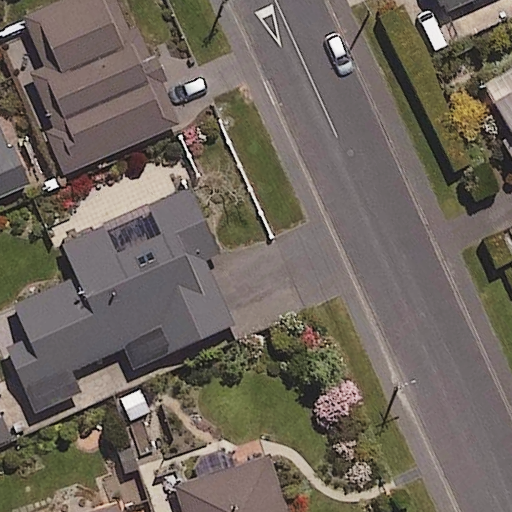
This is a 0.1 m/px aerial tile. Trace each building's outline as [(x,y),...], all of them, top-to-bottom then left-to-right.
[(151,79),(120,0),(56,0),(25,12),(48,73),(36,78),(52,117),(45,120),(64,168),(178,124),(159,76),(151,79)] [(439,0),(444,10),(465,0),(439,0)] [(511,62),(482,79),(511,131),(502,137),(511,154),(511,62)] [(0,193),(23,184),(0,129),(0,193)] [(62,240),(76,273),(12,300),(26,333),(3,342),(32,411),(79,392),(69,369),(125,345),(132,364),(232,322),(238,336),(302,309),(272,238),(222,259),(190,185),(62,240)] [(0,443),(36,427),(15,377),(0,383),(0,443)] [(287,511),(265,443),(174,472),(186,511),(120,511),(117,502),(85,511),(287,511)]
